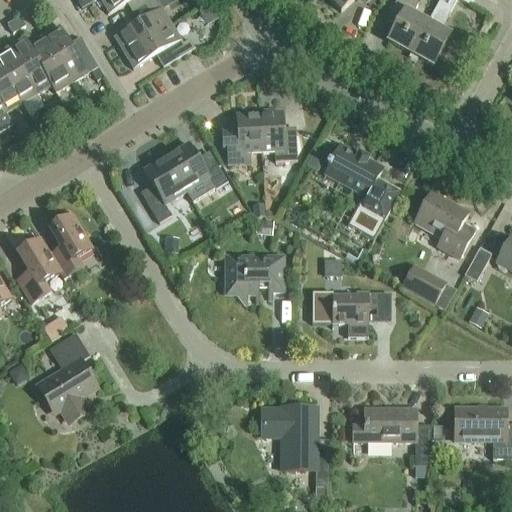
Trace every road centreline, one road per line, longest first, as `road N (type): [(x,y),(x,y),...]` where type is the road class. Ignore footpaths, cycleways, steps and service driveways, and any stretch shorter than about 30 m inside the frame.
road 1 (residential): [(511,376),(290,374),(215,362),(188,344),(78,160)]
road 2 (unclassified): [(455,151),(269,40)]
road 3 (residential): [(139,123),(269,40)]
road 4 (residential): [(139,123),(64,0)]
